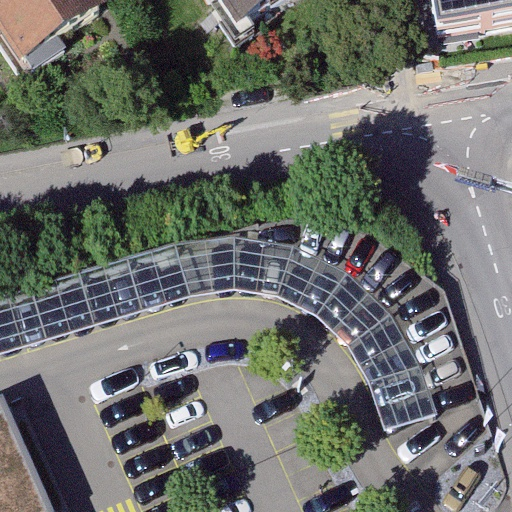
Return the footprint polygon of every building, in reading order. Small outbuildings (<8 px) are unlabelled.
[(95,0),(0,0),(0,49),(21,80),(109,19),(95,0)] [(206,0),(235,40),(294,0),(206,0)] [(511,0),(433,0),(439,27),(477,19),(481,37),(511,31),(511,0)] [(159,262),(0,305),(0,367),(194,309),(216,305),(236,303),(261,304),(281,308),(298,317),(319,327),(337,344),(354,366),(371,393),(377,415),(389,444),(443,429),(431,394),(406,345),(381,315),(345,285),(306,263),(265,251),(217,249),(159,262)] [(14,511),(0,478),(0,511),(14,511)]
